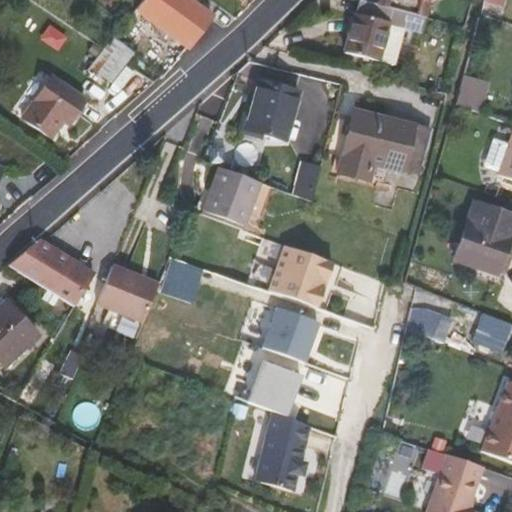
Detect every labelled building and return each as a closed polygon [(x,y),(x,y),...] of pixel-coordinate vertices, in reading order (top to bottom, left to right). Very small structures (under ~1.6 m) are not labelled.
[(142,0),(134,11),(186,50),(210,18),(185,0),(142,0)] [(402,28),(419,33),(423,18),(378,6),(359,0),(344,51),(344,53),(392,66),(402,28)] [(428,0),(379,0),(378,6),(423,18),(428,0)] [(484,0),(483,5),(505,9),(507,0),(484,0)] [(131,57),(112,41),(103,51),(124,65),(131,57)] [(98,73),(110,82),(124,65),(103,51),(88,71),(95,76),(98,73)] [(49,78),(20,118),(49,140),(62,123),(66,126),(84,103),(49,78)] [(494,87),(468,78),(459,107),(485,116),(494,87)] [(284,141),(298,92),(258,81),(244,130),(284,141)] [(369,181),(372,166),(383,168),(395,122),(353,110),(337,173),(369,181)] [(402,173),(414,127),(395,122),(383,168),(402,173)] [(497,175),(511,180),(511,150),(507,149),(497,175)] [(311,198),(320,165),(302,160),(293,193),(311,198)] [(201,214),(242,229),(260,183),(219,167),(201,214)] [(501,277),(511,245),(511,218),(472,204),(453,261),(501,277)] [(43,244),(38,241),(8,266),(73,305),(92,274),(43,244)] [(316,307),(332,263),(285,245),(269,290),(316,307)] [(159,291),(193,299),(200,270),(166,262),(159,291)] [(114,312),(108,327),(136,338),(157,285),(112,266),(96,304),(114,312)] [(4,302),(0,305),(0,363),(3,367),(36,336),(4,302)] [(302,361),(317,322),(276,307),(261,346),(302,361)] [(425,310),(408,312),(403,329),(432,339),(439,315),(425,310)] [(511,326),(482,314),(472,343),(501,354),(511,326)] [(245,402),(271,412),(283,417),(299,376),(261,362),(245,402)] [(511,383),(507,381),(479,451),(511,463),(511,383)] [(283,417),(271,412),(255,484),(291,492),(295,475),(301,476),(304,464),(298,463),(306,426),(283,417)] [(453,511),(455,506),(453,506),(467,464),(430,452),(410,511),(411,511),(453,511)]
